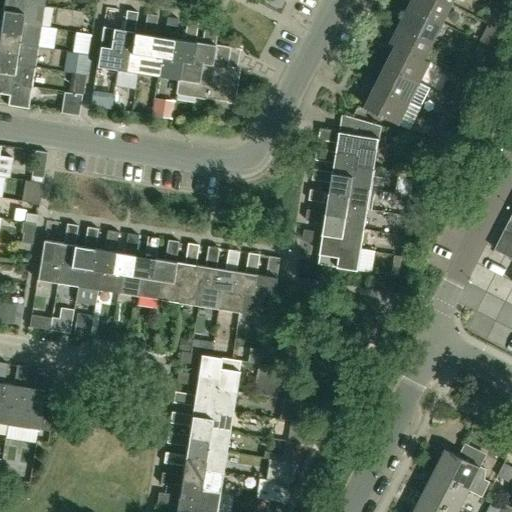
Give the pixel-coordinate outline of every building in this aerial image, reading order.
[(0,0),(3,0),(1,9),(1,10),(22,13),(20,23),(40,26),(43,6),(23,3),(23,0),(0,0)] [(443,23),(452,5),(442,0),(412,0),(409,6),(443,23)] [(443,23),(409,6),(400,24),(434,41),(443,23)] [(1,10),(1,9),(0,9),(0,30),(18,33),(17,43),(37,47),(40,26),(20,23),(22,13),(1,10)] [(490,24),(497,28),(505,13),(498,9),(490,24)] [(134,31),(137,12),(126,11),(123,30),(103,26),(96,67),(117,70),(120,50),(130,51),(134,31)] [(153,35),(154,35),(157,16),(146,14),(143,33),(134,31),(130,51),(120,50),(117,70),(137,73),(140,53),(150,55),(153,35)] [(174,38),(175,38),(178,19),(167,17),(164,36),(154,35),(153,35),(150,55),(140,53),(137,73),(157,76),(160,56),(170,58),(174,38)] [(194,41),(195,41),(198,22),(187,20),(184,39),(175,38),(174,38),(170,58),(160,56),(157,76),(177,80),(180,60),(191,61),(194,41)] [(227,66),(230,47),(215,45),(218,26),(207,24),(204,43),(195,41),(194,41),(191,61),(180,60),(177,80),(178,80),(175,94),(233,103),(239,68),(227,66)] [(434,41),(400,24),(391,43),(396,46),(396,45),(425,59),(434,41)] [(490,42),(497,28),(490,24),(483,39),(490,42)] [(0,30),(0,51),(15,53),(14,63),(34,67),(37,47),(17,43),(18,33),(0,30)] [(88,55),(91,35),(73,33),(70,52),(74,53),(88,55)] [(431,61),(425,59),(396,45),(396,46),(386,65),(420,82),(431,61)] [(472,61),(479,64),(486,50),(479,46),(472,61)] [(0,51),(0,71),(12,74),(10,83),(31,87),(34,67),(14,63),(15,53),(0,51)] [(74,53),(72,73),(85,75),(88,55),(74,53)] [(471,79),(479,64),(472,61),(464,75),(471,79)] [(421,109),(431,88),(420,82),(386,65),(376,86),(410,103),(421,109)] [(0,103),(27,108),(31,87),(10,83),(12,74),(0,71),(0,103)] [(85,75),(72,73),(67,73),(64,90),(82,93),(85,75)] [(460,83),(452,99),(459,103),(468,86),(460,83)] [(399,124),(410,103),(376,86),(365,107),(399,124)] [(78,116),(82,95),(67,92),(64,114),(67,114),(78,116)] [(111,109),(113,96),(92,92),(90,105),(90,106),(111,109)] [(452,99),(442,94),(438,104),(447,109),(443,116),(451,120),(459,103),(452,99)] [(171,107),(155,104),(153,116),(169,119),(171,107)] [(375,169),(379,138),(381,126),(342,114),(338,132),(320,129),(319,140),(338,143),(336,152),(336,153),(356,156),(354,166),(375,169)] [(447,127),(440,123),(431,140),(438,144),(447,127)] [(433,154),(435,143),(431,142),(423,141),(421,152),(429,153),(433,154)] [(372,190),(375,169),(354,166),(356,156),(336,153),(336,152),(317,149),(315,160),(335,163),(334,172),(333,173),(353,176),(351,186),(372,190)] [(47,152),(35,151),(31,176),(43,178),(47,152)] [(368,210),(372,190),(351,186),(353,176),(333,173),(334,172),(314,169),(312,180),(332,183),(330,192),(330,193),(349,196),(348,206),(368,210)] [(39,203),(42,183),(25,180),(22,200),(39,203)] [(365,230),(368,210),(348,206),(349,196),(330,193),(330,192),(311,189),(309,200),(328,203),(327,213),(346,216),(345,227),(365,230)] [(16,209),(14,220),(25,222),(26,213),(27,210),(16,209)] [(362,250),(365,230),(345,227),(346,216),(327,213),(308,210),(306,221),(325,224),(324,233),(324,234),(343,237),(342,247),(362,250)] [(25,222),(35,223),(36,219),(37,215),(26,213),(25,222)] [(32,244),(35,223),(25,222),(22,222),(20,232),(23,233),(22,242),(32,244)] [(74,244),(75,244),(78,225),(67,224),(64,243),(43,239),(36,279),(57,283),(61,263),(70,264),(74,244)] [(94,247),(94,248),(97,228),(87,227),(83,246),(75,244),(74,244),(70,264),(61,263),(57,283),(77,286),(81,266),(90,267),(94,247)] [(114,251),(115,251),(118,232),(106,230),(103,249),(94,248),(94,247),(90,267),(81,266),(77,286),(98,289),(101,269),(111,271),(114,251)] [(359,271),(362,250),(342,247),(343,237),(324,234),(324,233),(304,230),(303,241),(322,244),(319,264),(359,271)] [(511,233),(504,230),(494,249),(511,258),(511,233)] [(134,254),(135,254),(138,235),(127,233),(124,252),(115,251),(114,251),(111,271),(101,269),(98,289),(118,292),(121,272),(131,274),(134,254)] [(154,257),(155,257),(158,238),(147,236),(144,256),(135,254),(134,254),(131,274),(121,272),(118,292),(138,295),(141,275),(151,277),(154,257)] [(174,260),(175,261),(178,241),(167,240),(164,259),(155,257),(154,257),(151,277),(141,275),(138,295),(158,299),(161,279),(171,280),(174,260)] [(194,264),(195,264),(198,244),(187,243),(184,262),(175,261),(174,260),(171,280),(161,279),(158,299),(178,302),(181,282),(191,284),(194,264)] [(214,267),(215,267),(218,248),(207,246),(204,265),(195,264),(194,264),(191,284),(181,282),(178,302),(198,305),(201,285),(211,287),(214,267)] [(234,270),(235,270),(238,251),(227,249),(224,268),(215,267),(214,267),(211,287),(201,285),(198,305),(218,308),(221,288),(231,290),(234,270)] [(255,273),(256,273),(259,254),(248,252),(245,272),(235,270),(234,270),(231,290),(221,288),(218,308),(239,312),(242,292),(252,293),(255,273)] [(279,257),(271,256),(268,256),(265,275),(256,273),(255,273),(252,293),(242,292),(239,312),(270,317),(275,284),(279,257)] [(22,304),(8,302),(5,323),(19,325),(22,304)] [(52,317),(53,313),(51,313),(51,317),(31,315),(30,327),(49,329),(50,329),(52,317)] [(53,313),(52,317),(50,329),(70,331),(72,315),(53,313)] [(89,336),(92,317),(77,315),(74,334),(89,336)] [(201,354),(203,340),(193,338),(193,341),(191,352),(201,354)] [(191,352),(193,341),(183,339),(181,350),(191,352)] [(236,391),(240,360),(201,354),(191,352),(181,350),(179,361),(199,364),(197,374),(197,375),(217,378),(216,388),(236,391)] [(286,399),(291,368),(271,365),(262,363),(259,363),(254,394),(286,399)] [(23,385),(24,385),(27,366),(16,364),(13,384),(3,382),(0,399),(0,422),(7,424),(10,403),(20,405),(23,385)] [(33,387),(24,385),(23,385),(20,405),(10,403),(7,424),(38,429),(38,428),(49,431),(53,411),(41,409),(47,369),(36,367),(33,387)] [(197,375),(197,374),(177,371),(176,382),(196,385),(194,394),(194,395),(214,398),(212,408),(232,411),(236,391),(216,388),(217,378),(197,375)] [(194,395),(194,394),(174,391),(172,402),(192,405),(191,415),(211,418),(209,428),(229,431),(232,411),(212,408),(214,398),(194,395)] [(305,422),(308,403),(288,400),(285,419),(305,422)] [(191,415),(171,411),(169,422),(189,426),(188,435),(187,435),(207,439),(206,448),(226,452),(229,431),(209,428),(211,418),(191,415)] [(313,444),(318,434),(292,430),(290,441),(313,444)] [(187,435),(188,435),(167,432),(166,442),(186,446),(184,454),(184,455),(204,459),(203,468),(223,471),(226,452),(206,448),(207,439),(187,435)] [(307,451),(308,444),(288,441),(285,461),(302,463),(303,457),(304,457),(307,451)] [(484,469),(479,467),(446,450),(447,448),(440,444),(433,457),(440,460),(434,473),(468,490),(480,496),(487,482),(483,479),(484,469)] [(485,454),(465,444),(458,456),(479,467),(485,454)] [(184,455),(184,454),(164,451),(163,462),(183,465),(181,474),(181,475),(201,478),(199,488),(219,492),(223,471),(203,468),(204,459),(184,455)] [(292,482),(300,463),(276,460),(268,458),(265,477),(273,479),(292,482)] [(511,485),(501,507),(510,511),(511,508),(511,467),(503,463),(497,476),(511,483),(511,485)] [(231,511),(234,494),(219,492),(199,488),(201,478),(181,475),(181,474),(161,471),(159,482),(179,485),(178,494),(178,495),(198,498),(196,508),(216,511),(218,511),(231,511)] [(455,511),(456,511),(468,490),(434,473),(433,475),(426,472),(422,479),(429,482),(423,495),(455,511)] [(284,502),(288,482),(273,479),(260,477),(256,498),(284,502)] [(216,511),(196,508),(198,498),(178,495),(178,494),(158,491),(156,502),(176,506),(174,511),(216,511)] [(455,511),(423,495),(421,498),(415,495),(411,502),(418,505),(414,511),(455,511)] [(256,502),(254,511),(275,511),(277,505),(256,502)]
